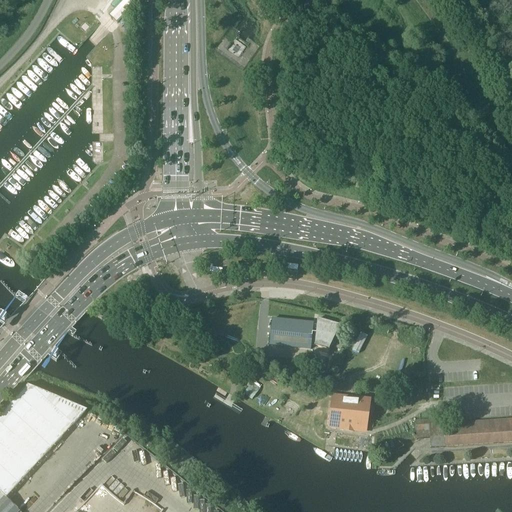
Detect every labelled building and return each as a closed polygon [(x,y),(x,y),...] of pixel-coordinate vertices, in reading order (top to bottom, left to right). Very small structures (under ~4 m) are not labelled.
[(18,291),(15,296),(73,337),(77,332),(18,291)] [(0,310),(0,309),(0,319),(0,321),(57,361),(62,353),(0,310)] [(315,345),(329,350),(340,326),(317,319),(315,345)] [(269,345),(311,350),(313,324),(272,320),(269,345)] [(311,360),(308,374),(322,376),(324,363),(311,360)] [(257,394),(260,389),(250,382),(246,388),(248,389),(244,394),(252,400),(257,393),(257,394)] [(0,511),(21,511),(7,498),(88,410),(28,385),(0,415),(0,511)] [(332,396),(328,427),(366,432),(370,402),(332,396)] [(431,449),(511,442),(511,419),(443,424),(443,420),(415,422),(417,439),(430,438),(431,449)]
